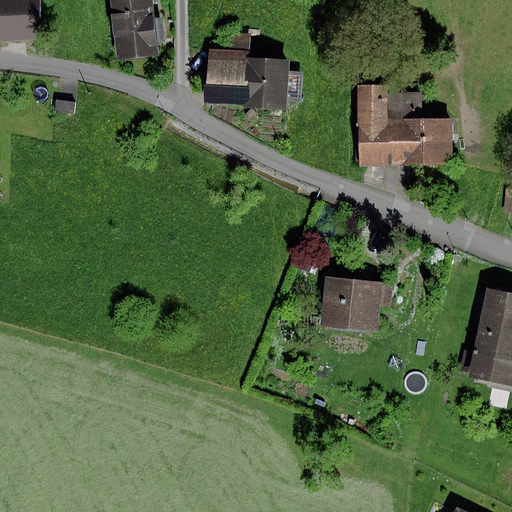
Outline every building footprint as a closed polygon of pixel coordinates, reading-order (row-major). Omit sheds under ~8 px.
[(34,0),(0,0),(0,42),(37,41),(34,0)] [(150,0),(108,0),(115,59),(156,54),(150,0)] [(229,51),(209,50),(205,101),(243,104),(243,107),(282,109),(286,63),(245,60),(246,37),(230,36),(229,51)] [(386,85),(355,86),(357,167),(450,165),(449,120),(425,120),(424,92),(386,92),(386,85)] [(75,103),(56,100),(54,112),(73,115),(75,103)] [(391,285),(325,278),(320,326),(376,332),(379,306),(389,307),(391,285)] [(511,292),(484,287),(466,374),(510,383),(510,380),(511,380),(511,292)]
